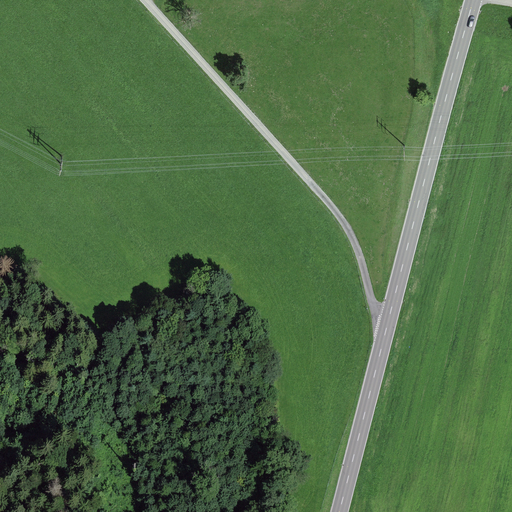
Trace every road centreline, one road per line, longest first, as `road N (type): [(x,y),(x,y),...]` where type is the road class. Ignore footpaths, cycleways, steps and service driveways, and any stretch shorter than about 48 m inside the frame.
road 1 (secondary): [(476,0),(340,511)]
road 2 (track): [(386,335),(351,230),(146,0)]
